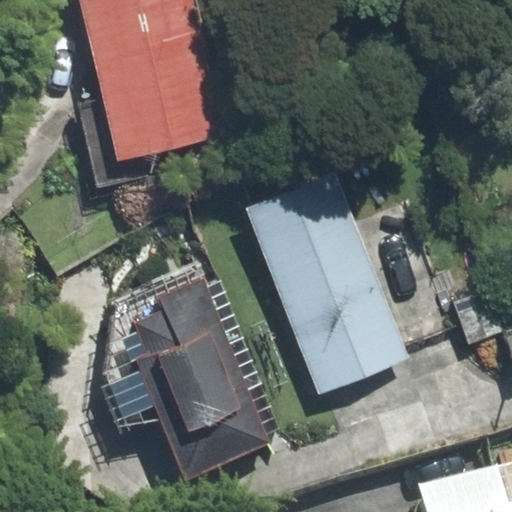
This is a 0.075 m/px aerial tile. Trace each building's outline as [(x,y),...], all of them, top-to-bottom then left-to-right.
[(74,0),(110,157),(212,134),(181,0),(74,0)] [(332,173),(241,208),(315,394),(405,358),(332,173)] [(266,443),(200,277),(153,296),(158,308),(128,320),(141,353),(130,357),(178,478),(266,443)] [(507,329),(485,285),(444,305),(466,349),(507,329)] [(412,511),(502,511),(493,477),(409,501),(412,511)]
